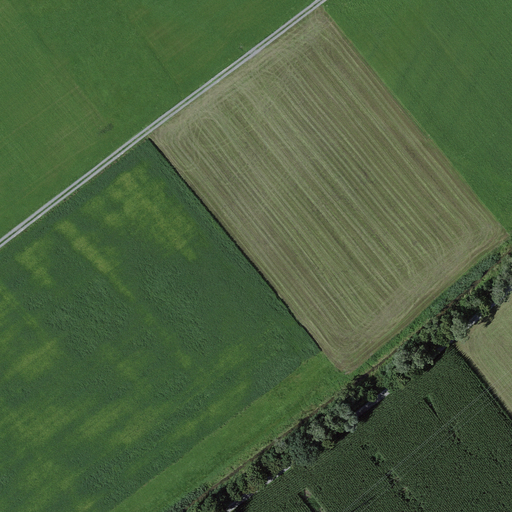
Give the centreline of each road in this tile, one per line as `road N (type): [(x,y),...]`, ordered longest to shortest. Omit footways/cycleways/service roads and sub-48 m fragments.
road 1 (track): [(0,245),(324,0)]
road 2 (track): [(511,285),(223,511)]
